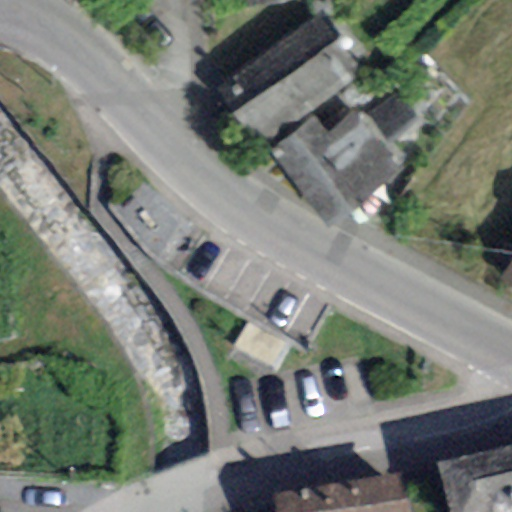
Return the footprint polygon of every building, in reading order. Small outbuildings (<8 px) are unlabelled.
[(246,0),(249,12),(296,0),(246,0)] [(323,12),(217,90),(235,114),(261,149),(361,77),(335,41),(341,37),(323,12)] [(397,89),(362,117),(385,145),(420,118),(397,89)] [(315,118),(270,154),(329,227),(404,168),(385,145),(362,117),(357,109),(327,133),(315,118)] [(511,511),(511,447),(438,464),(448,511),(511,511)] [(422,511),(417,473),(274,493),(276,511),(422,511)]
